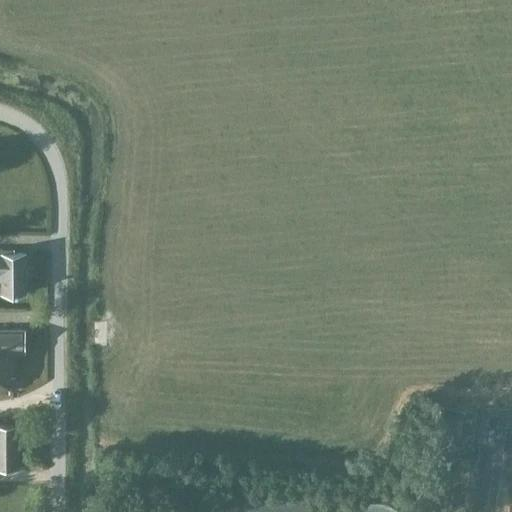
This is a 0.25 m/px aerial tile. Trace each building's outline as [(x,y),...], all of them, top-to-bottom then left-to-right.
[(2,249),(0,249),(0,279),(1,279),(1,293),(25,293),(25,252),(2,252),(2,249)] [(26,329),(0,329),(0,392),(10,392),(10,375),(15,375),(15,353),(26,352),(26,329)] [(19,424),(0,424),(0,467),(19,468),(19,424)] [(461,498),(463,436),(435,435),(433,497),(461,498)] [(331,511),(332,505),(227,499),(226,511),(331,511)]
